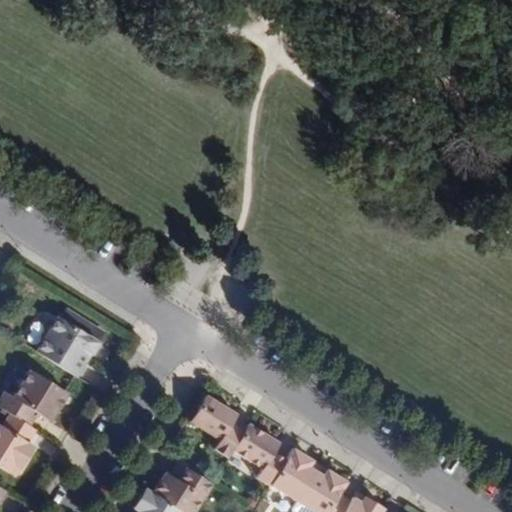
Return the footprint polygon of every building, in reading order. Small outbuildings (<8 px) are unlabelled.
[(57,317),(35,352),(74,377),(88,354),(91,356),(100,343),(57,317)] [(0,408),(8,414),(30,427),(38,415),(45,419),(48,413),(54,417),(67,394),(29,370),(12,396),(4,391),(0,397),(0,408)] [(230,452),(242,432),(229,423),(234,415),(203,396),(187,421),(216,441),(211,451),(225,459),(230,452)] [(48,413),(45,419),(50,422),(54,417),(48,413)] [(25,442),(33,429),(30,427),(8,414),(0,426),(0,425),(0,468),(6,472),(11,465),(18,469),(32,447),(25,442)] [(277,442),(247,424),(242,432),(230,452),(256,469),(252,475),(268,485),(284,460),(271,452),(277,442)] [(290,450),(284,460),(268,485),(295,502),(313,473),(306,469),(310,463),(290,450)] [(187,463),(178,457),(169,472),(177,478),(184,466),(187,463)] [(317,467),(310,463),(306,469),(313,473),(317,467)] [(13,477),(18,469),(11,465),(6,472),(13,477)] [(164,469),(150,492),(177,510),(180,511),(190,511),(209,484),(184,466),(177,478),(169,472),(164,469)] [(324,471),(317,467),(313,473),(319,477),(324,471)] [(313,473),(295,502),(311,511),(324,511),(337,493),(342,483),(324,471),(319,477),(313,473)] [(175,511),(177,510),(150,492),(142,488),(133,504),(138,507),(134,511),(175,511)] [(355,488),(351,495),(358,499),(362,493),(355,488)] [(372,511),(378,503),(362,493),(358,499),(351,495),(348,500),(337,493),(324,511),(372,511)] [(378,511),(383,506),(378,503),(372,511),(378,511)]
